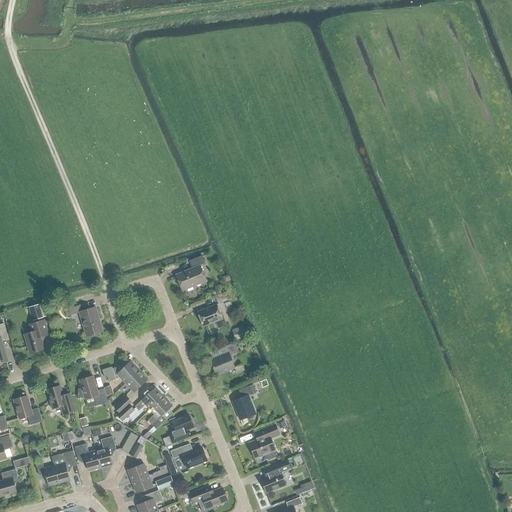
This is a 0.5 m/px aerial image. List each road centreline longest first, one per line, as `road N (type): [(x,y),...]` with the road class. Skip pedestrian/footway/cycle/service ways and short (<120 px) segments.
road 1 (track): [(108,292),(9,43)]
road 2 (residential): [(174,329),(153,281),(108,292),(123,345)]
road 3 (residential): [(123,345),(0,382)]
road 4 (residential): [(247,511),(201,394)]
